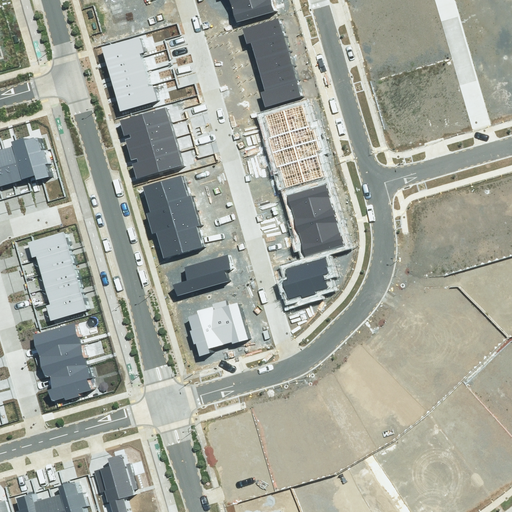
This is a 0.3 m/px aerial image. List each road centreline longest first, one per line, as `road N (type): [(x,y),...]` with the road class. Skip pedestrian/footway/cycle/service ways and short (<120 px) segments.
road 1 (residential): [(186,0),(291,365)]
road 2 (residential): [(73,80),(165,402)]
road 3 (residential): [(291,365),(321,346),(384,268),(377,179)]
road 4 (residential): [(377,179),(322,0)]
road 5 (residential): [(446,0),(490,147)]
road 6 (residential): [(0,308),(34,441)]
road 7 (residential): [(34,441),(165,402)]
road 8 (residential): [(165,402),(291,365)]
